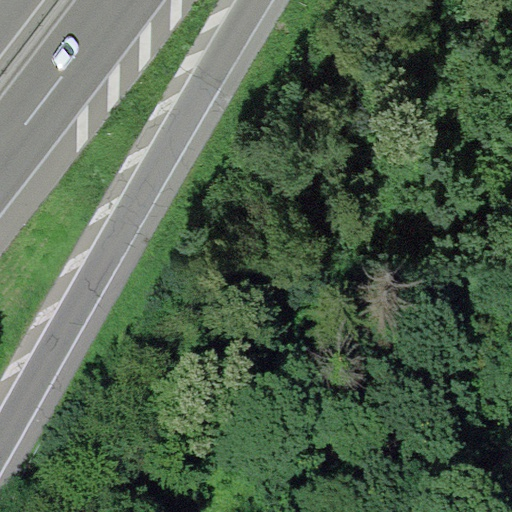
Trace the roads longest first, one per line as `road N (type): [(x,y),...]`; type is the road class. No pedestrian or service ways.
road 1 (motorway): [(0,439),(79,287),(251,0)]
road 2 (motorway): [(0,156),(120,0)]
